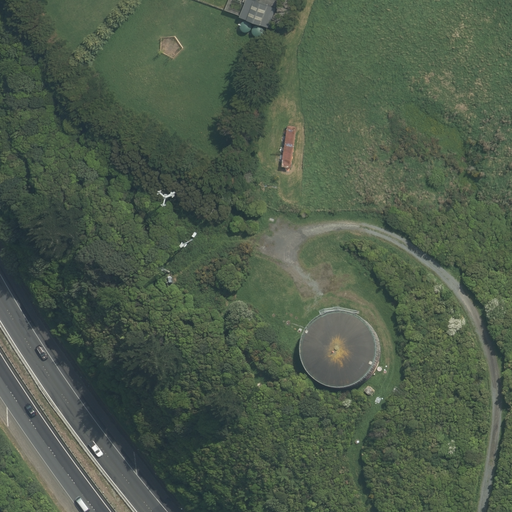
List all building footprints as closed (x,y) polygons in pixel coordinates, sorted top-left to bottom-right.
[(279,9),(255,0),(248,0),(242,16),(271,28),(279,9)] [(350,253),(331,260),(335,270),(353,263),(350,253)] [(362,258),(354,261),(358,272),(353,273),(356,281),(360,279),(362,284),(370,280),(366,270),(369,269),(366,262),(363,263),(362,258)] [(324,264),(304,270),(307,280),(327,274),(324,264)] [(331,315),(325,317),(318,321),(311,327),(305,336),(301,347),(301,356),(303,365),(308,375),(314,382),(322,387),(332,390),(343,391),(351,389),(360,385),(367,380),(373,372),(376,365),(379,355),(377,344),(374,335),(367,326),(361,320),(351,316),(341,314),(331,315)]
